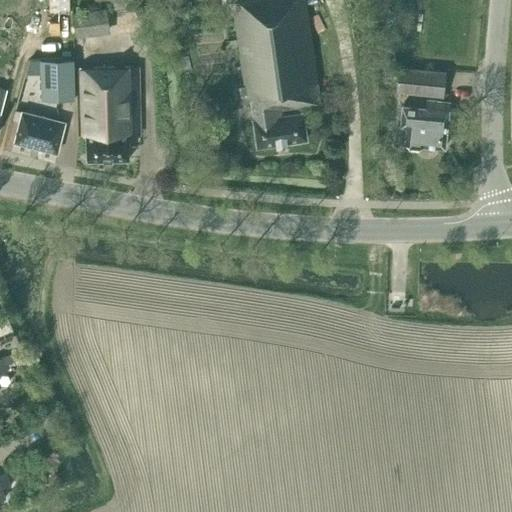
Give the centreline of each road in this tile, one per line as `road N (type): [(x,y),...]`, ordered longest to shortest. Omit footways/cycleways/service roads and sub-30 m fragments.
road 1 (primary): [(506,225),(328,229),(0,182)]
road 2 (residential): [(506,225),(495,129),(501,0)]
